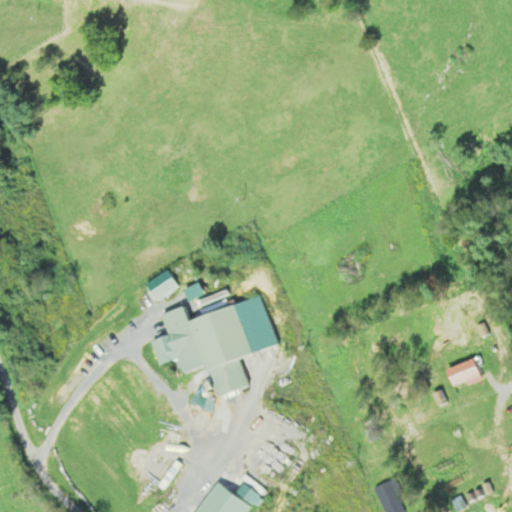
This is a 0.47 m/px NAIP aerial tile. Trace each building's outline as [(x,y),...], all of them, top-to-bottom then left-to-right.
[(189,322),(235,306),(252,355),(239,360),(248,386),(215,398),(189,322)] [(149,342),(173,333),(182,355),(158,364),(149,342)] [(185,352),(194,350),(197,360),(189,363),(185,352)] [(453,382),(448,366),(472,357),(478,374),(453,382)] [(384,511),(372,487),(389,479),(405,510),(401,511),(384,511)] [(195,511),(219,482),(249,505),(243,511),(195,511)]
